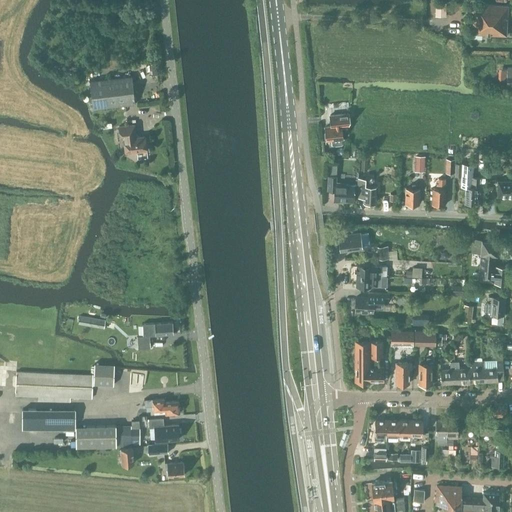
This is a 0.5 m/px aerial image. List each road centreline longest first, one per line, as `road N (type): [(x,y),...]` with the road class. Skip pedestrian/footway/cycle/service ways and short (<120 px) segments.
road 1 (unclassified): [(222,511),(163,0)]
road 2 (primary): [(317,402),(276,0)]
road 3 (track): [(29,0),(11,62),(19,81),(67,122),(76,208)]
road 4 (residential): [(511,219),(317,209)]
road 5 (residential): [(363,399),(511,397)]
